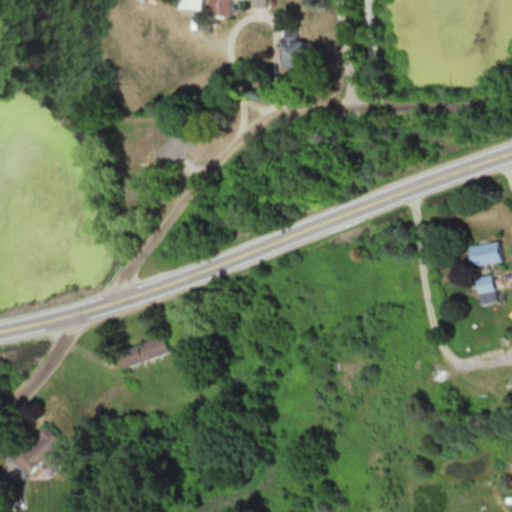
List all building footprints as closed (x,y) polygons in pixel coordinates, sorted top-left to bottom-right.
[(204,8),(203,0),(174,0),(174,7),(204,8)] [(233,15),(233,0),(211,0),(211,14),(233,15)] [(307,40),(298,40),(298,29),(285,29),(284,66),(306,66),(307,40)] [(159,151),(174,164),(194,141),(180,128),(159,151)] [(503,261),(501,241),(473,244),(474,264),(503,261)] [(482,304),(498,301),(493,274),(477,277),(482,304)] [(124,366),(170,352),(165,334),(141,342),(141,343),(119,350),(124,366)] [(30,474),(43,460),(55,472),(65,461),(54,451),(64,440),(48,424),(14,459),(30,474)]
